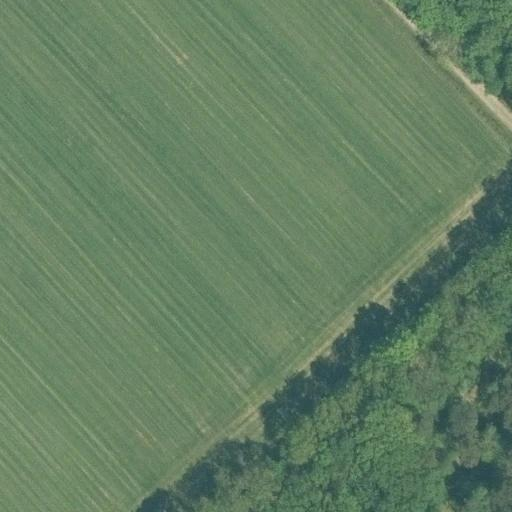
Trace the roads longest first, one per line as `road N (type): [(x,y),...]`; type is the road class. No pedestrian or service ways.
road 1 (track): [(262,511),(511,278)]
road 2 (track): [(511,126),(393,0)]
